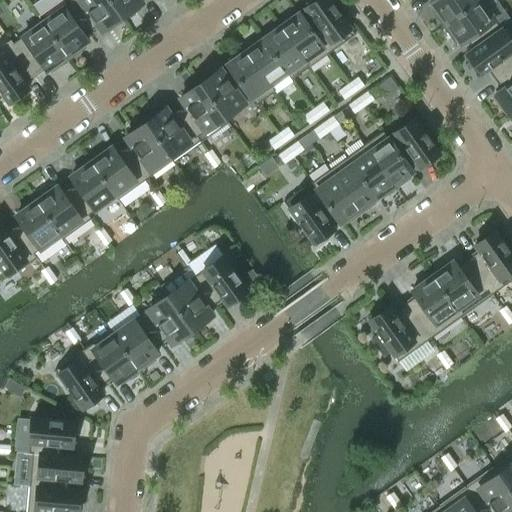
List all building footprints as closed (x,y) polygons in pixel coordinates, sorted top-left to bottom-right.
[(124,19),(109,0),(66,0),(69,3),(89,30),(96,25),(101,31),(110,25),(112,28),(124,19)] [(109,0),(124,19),(135,12),(133,9),(141,2),(139,0),(109,0)] [(348,20),(340,8),(337,10),(330,0),(311,0),(313,2),(304,9),(308,15),(302,19),(326,54),(354,34),(345,22),(348,20)] [(442,25),(477,0),(434,0),(430,3),(437,12),(434,14),(442,25)] [(500,29),(479,0),(477,0),(442,25),(450,37),(453,35),(459,44),(466,39),(472,48),(466,53),(507,25),(507,24),(500,29)] [(89,30),(69,3),(43,22),(69,58),(80,51),(78,48),(87,41),(82,35),(89,30)] [(326,54),(302,19),(298,13),(289,20),(287,17),(278,23),(309,67),(326,54)] [(69,58),(43,22),(12,43),(34,74),(44,67),(46,70),(55,64),(57,67),(69,58)] [(309,67),(278,23),(269,30),(271,33),(262,39),(291,79),(309,67)] [(511,66),(511,31),(507,25),(466,53),(464,56),(472,67),(475,65),(479,71),(481,74),(487,70),(494,80),(511,66)] [(291,79),(262,39),(254,45),(252,42),(242,48),(273,92),(274,91),(269,85),(286,73),(291,80),(291,79)] [(34,74),(12,43),(10,40),(0,46),(0,92),(7,103),(8,102),(10,105),(21,97),(19,94),(28,87),(24,81),(34,74)] [(273,92),(242,48),(233,55),(235,58),(226,64),(231,70),(251,98),(255,105),(273,92)] [(511,112),(511,66),(494,80),(501,89),(495,94),(496,95),(493,97),(501,108),(504,106),(510,114),(511,112)] [(251,98),(231,70),(224,75),(220,69),(211,75),(209,72),(198,80),(224,118),(251,98)] [(363,85),(357,77),(348,84),(354,92),(363,85)] [(224,118),(198,80),(186,88),(188,91),(179,98),(184,104),(177,109),(199,141),(200,140),(197,136),(224,118)] [(354,92),(348,84),(338,91),(344,99),(354,92)] [(373,99),(367,91),(358,98),(363,106),(373,99)] [(363,106),(358,98),(348,105),(354,113),(363,106)] [(328,110),(322,102),(312,109),(318,117),(328,110)] [(199,141),(177,109),(170,114),(165,108),(156,114),(154,111),(143,119),(172,160),(199,141)] [(318,117),(312,109),(303,116),(309,124),(318,117)] [(9,124),(2,114),(0,115),(0,129),(1,130),(9,124)] [(338,124),(332,116),(322,123),(328,131),(338,124)] [(439,152),(427,136),(430,134),(422,122),(419,124),(414,118),(387,138),(407,166),(413,161),(418,167),(427,161),(429,164),(440,156),(438,153),(439,152)] [(172,160),(143,119),(131,128),(134,131),(124,137),(129,143),(122,148),(145,180),(172,160)] [(328,131),(322,123),(313,130),(318,138),(328,131)] [(293,135),(287,127),(277,134),(283,142),(293,135)] [(407,166),(387,138),(382,131),(364,144),(395,188),(404,181),(402,178),(412,172),(407,166)] [(283,142),(277,134),(268,141),(273,149),(283,142)] [(303,149),(297,141),(287,148),(293,156),(303,149)] [(395,188),(364,144),(346,157),(376,198),(384,192),(386,194),(395,188)] [(145,180),(122,148),(115,153),(111,147),(101,153),(99,150),(88,159),(117,199),(145,180)] [(293,156),(287,148),(278,155),(283,163),(293,156)] [(215,156),(210,150),(204,154),(209,161),(215,156)] [(220,163),(215,156),(209,161),(213,167),(220,163)] [(376,198),(346,157),(329,169),(360,213),(369,206),(367,203),(376,198)] [(117,199),(88,159),(77,167),(79,170),(70,176),(74,182),(67,187),(90,219),(91,219),(88,215),(115,197),(117,200),(117,199)] [(360,213),(329,169),(311,182),(341,222),(349,217),(351,219),(360,213)] [(341,222),(311,182),(283,202),(312,243),(313,242),(315,245),(327,237),(324,234),(334,227),(329,221),(335,217),(340,223),(341,222)] [(90,219),(67,187),(60,192),(56,186),(47,192),(45,189),(33,198),(63,239),(90,219)] [(160,195),(156,189),(149,193),(154,200),(160,195)] [(165,202),(160,195),(154,200),(159,206),(165,202)] [(63,239),(33,198),(22,206),(24,209),(15,215),(19,221),(12,226),(35,258),(36,258),(33,254),(60,236),(62,239),(63,239)] [(35,258),(12,226),(5,231),(1,225),(0,225),(0,271),(2,270),(7,278),(35,258)] [(106,234),(101,228),(95,232),(100,239),(106,234)] [(511,248),(510,245),(507,247),(495,230),(494,231),(492,228),(480,236),(482,239),(473,246),(478,252),(467,259),(492,294),(511,279),(511,248)] [(111,240),(106,234),(100,239),(104,245),(111,240)] [(185,256),(181,249),(174,254),(179,260),(185,256)] [(247,289),(222,255),(194,275),(214,303),(221,298),(225,305),(230,301),(234,298),(237,301),(248,293),(246,290),(247,289)] [(190,262),(185,256),(179,260),(184,267),(190,262)] [(492,294),(467,259),(456,267),(452,261),(443,267),(441,265),(429,273),(460,316),(492,294)] [(51,273),(47,266),(40,271),(45,278),(51,273)] [(252,269),(245,274),(251,283),(258,278),(252,269)] [(56,279),(51,273),(45,278),(50,284),(56,279)] [(460,316),(429,273),(418,281),(420,284),(411,290),(415,296),(404,304),(429,339),(460,316)] [(207,308),(214,303),(194,275),(167,295),(193,332),(205,324),(203,321),(212,314),(207,308)] [(130,295),(126,288),(120,293),(124,299),(130,295)] [(135,301),(130,295),(124,299),(129,306),(135,301)] [(193,332),(167,295),(139,315),(159,343),(166,338),(171,344),(180,337),(182,340),(193,332)] [(429,339),(404,304),(394,312),(389,306),(380,312),(378,309),(367,317),(369,320),(368,321),(378,334),(371,339),(383,356),(390,351),(397,361),(429,339)] [(510,312),(505,306),(498,311),(503,317),(510,312)] [(511,320),(511,315),(510,312),(503,317),(508,324),(511,320)] [(152,348),(159,343),(139,315),(113,334),(139,371),(150,363),(148,360),(157,354),(152,348)] [(76,334),(71,327),(65,332),(70,338),(76,334)] [(139,371),(113,334),(110,330),(82,350),(105,382),(112,377),(116,383),(125,376),(127,379),(139,371)] [(80,341),(76,334),(70,338),(74,345),(80,341)] [(105,382),(82,350),(57,368),(61,374),(58,376),(81,408),(82,407),(84,410),(95,402),(93,399),(102,393),(98,387),(105,382)] [(447,357),(442,350),(436,355),(441,362),(447,357)] [(452,363),(447,357),(441,362),(445,368),(452,363)] [(75,436),(77,422),(73,422),(73,421),(57,419),(57,411),(35,410),(35,418),(31,417),(28,450),(32,451),(62,453),(63,446),(71,447),(72,436),(75,436)] [(506,421),(501,414),(495,419),(500,425),(506,421)] [(511,427),(506,421),(500,425),(504,432),(511,427)] [(9,454),(9,449),(10,446),(2,445),(1,453),(9,454)] [(84,471),(85,456),(81,456),(82,455),(62,453),(32,451),(29,484),(71,488),(72,481),(79,481),(80,470),(84,471)] [(511,452),(493,467),(511,493),(511,452)] [(451,460),(447,453),(440,458),(445,464),(451,460)] [(456,466),(451,460),(445,464),(449,471),(456,466)] [(511,511),(511,493),(493,467),(466,486),(483,511),(511,511)] [(81,504),(82,490),(78,490),(78,489),(71,488),(29,484),(26,511),(76,511),(77,504),(81,504)] [(483,511),(466,486),(438,506),(442,511),(483,511)] [(397,499),(392,492),(386,497),(390,503),(397,499)] [(401,505),(397,499),(390,503),(395,510),(401,505)]
